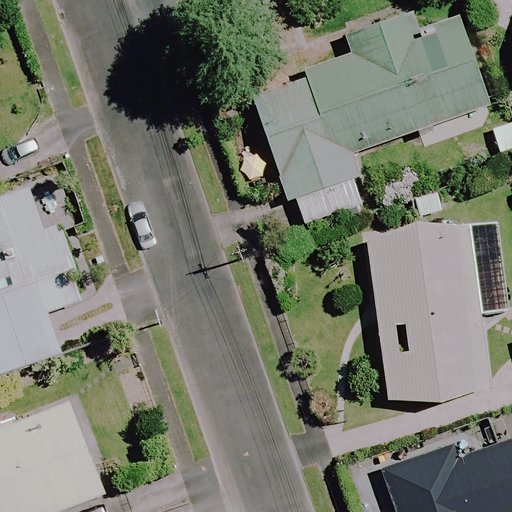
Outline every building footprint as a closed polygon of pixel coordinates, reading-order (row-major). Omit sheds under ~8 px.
[(494,117),(463,23),(418,38),(411,20),(350,40),(356,60),(305,78),(307,84),(255,102),(298,232),(371,208),(356,164),(494,117)] [(44,235),(30,193),(0,203),(0,378),(61,359),(47,316),(83,304),(59,230),(44,235)] [(388,405),(447,412),(485,392),(470,265),(499,262),(495,226),(369,241),(388,405)] [(0,423),(0,511),(70,511),(105,499),(71,408),(12,430),(9,420),(0,423)] [(511,511),(511,447),(456,467),(452,454),(384,478),(396,511),(511,511)]
